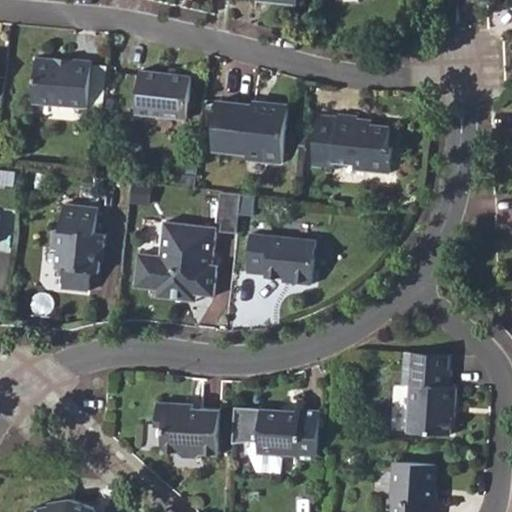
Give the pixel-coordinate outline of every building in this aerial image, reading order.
[(86,102),(91,56),(73,54),(72,57),(33,53),(28,95),(86,102)] [(132,107),(185,114),(190,70),(137,64),(132,107)] [(280,164),(287,104),(217,96),(211,150),(243,154),(243,160),(280,164)] [(350,169),(387,174),(390,152),(383,151),(387,124),(356,119),(357,113),(336,111),(335,113),(317,110),(310,166),(328,168),(329,162),(350,165),(350,169)] [(236,230),(240,194),(220,191),(216,227),(236,230)] [(52,222),(49,244),(57,244),(55,263),(64,264),(62,284),(88,287),(90,267),(94,268),(96,255),(104,255),(107,227),(96,226),(98,203),(64,199),(62,223),(52,222)] [(133,282),(156,285),(154,293),(194,299),(195,291),(211,293),(215,265),(211,264),(216,227),(165,218),(160,251),(138,248),(133,282)] [(266,276),(290,278),(290,282),(312,285),(318,236),(251,228),(246,269),(267,271),(266,276)] [(403,350),(403,363),(446,366),(446,352),(403,350)] [(449,430),(452,399),(457,400),(458,381),(451,381),(452,366),(446,366),(403,363),(401,383),(410,384),(407,427),(449,430)] [(195,399),(158,395),(155,430),(162,431),(162,439),(163,442),(165,444),(167,445),(178,446),(185,453),(196,453),(205,448),(217,449),(220,406),(201,404),(201,410),(194,409),(195,399)] [(298,455),(316,456),(320,407),(301,406),(301,409),(261,407),(261,414),(252,414),(251,430),(252,430),(252,442),(248,444),(259,468),(282,469),(283,455),(290,450),(298,450),(298,455)] [(431,511),(435,462),(392,459),(390,496),(383,496),(382,511),(431,511)] [(28,504),(29,511),(101,511),(92,502),(68,493),(47,497),(47,500),(28,504)]
